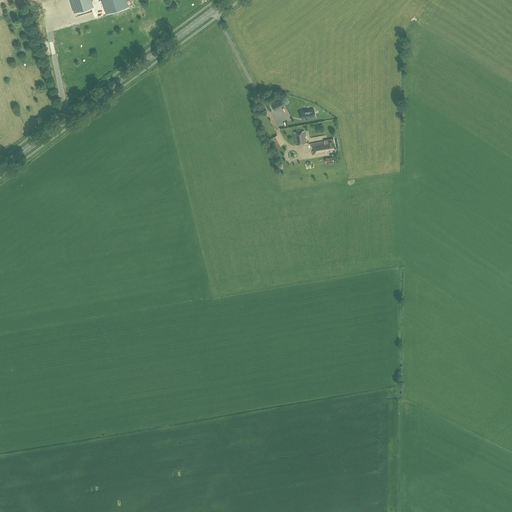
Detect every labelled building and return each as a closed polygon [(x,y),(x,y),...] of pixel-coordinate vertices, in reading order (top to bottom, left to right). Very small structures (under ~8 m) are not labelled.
[(70,0),(74,13),(93,7),(91,0),(70,0)] [(101,0),(106,13),(129,7),(126,0),(101,0)] [(283,99),(277,102),(280,107),(286,104),(283,99)] [(302,119),(315,117),(314,109),(301,111),(302,119)] [(293,132),(295,145),(307,143),(304,131),(293,132)] [(279,134),(272,137),(277,146),(283,143),(279,134)] [(312,151),(313,155),(336,151),(334,138),(324,140),(324,141),(311,143),(312,148),(313,151),(312,151)]
